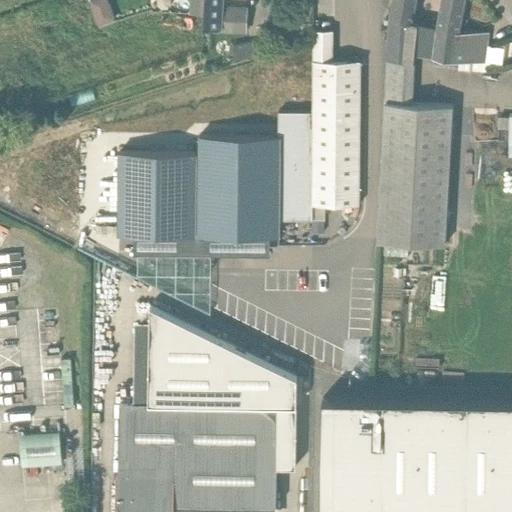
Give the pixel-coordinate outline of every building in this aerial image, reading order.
[(92,0),(99,23),(116,19),(110,0),(92,0)] [(191,0),(190,12),(205,13),(205,0),(191,0)] [(205,0),(205,13),(204,26),(220,27),(220,30),(246,32),(248,6),(225,5),(224,0),(205,0)] [(456,101),(414,97),(416,52),(433,55),(436,26),(410,21),(414,0),(394,0),(388,36),(378,239),(448,243),(456,101)] [(433,55),(484,61),(488,33),(458,32),(463,0),(443,0),(438,27),(436,26),(433,55)] [(313,205),(359,206),(361,61),(333,61),(333,31),(313,31),(312,110),(280,110),(280,136),(200,135),(199,236),(279,236),(279,219),(313,219),(313,205)] [(474,138),(473,107),(458,108),(458,129),(462,128),(463,138),(474,138)] [(453,156),(452,226),(473,227),(475,144),(467,144),(466,157),(453,156)] [(59,314),(41,314),(42,358),(56,358),(57,368),(61,368),(59,314)] [(320,511),(511,511),(511,400),(323,398),(320,511)] [(174,511),(175,506),(276,508),(277,404),(120,402),(118,473),(116,473),(115,511),(174,511)] [(22,467),(62,464),(60,433),(20,436),(22,467)]
